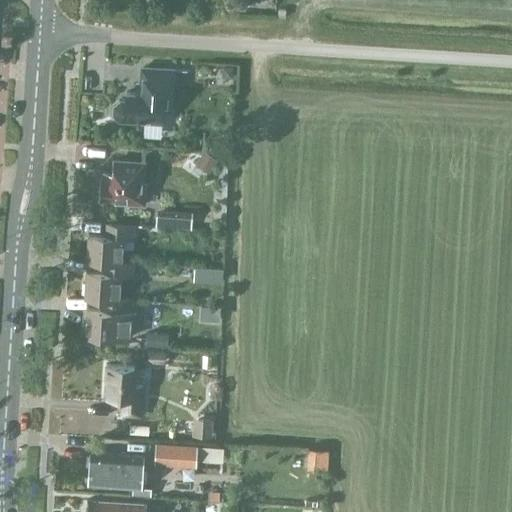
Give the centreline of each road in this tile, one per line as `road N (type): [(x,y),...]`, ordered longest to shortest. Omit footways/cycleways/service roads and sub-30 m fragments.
road 1 (tertiary): [(4,511),(15,239)]
road 2 (tertiary): [(31,161),(41,0)]
